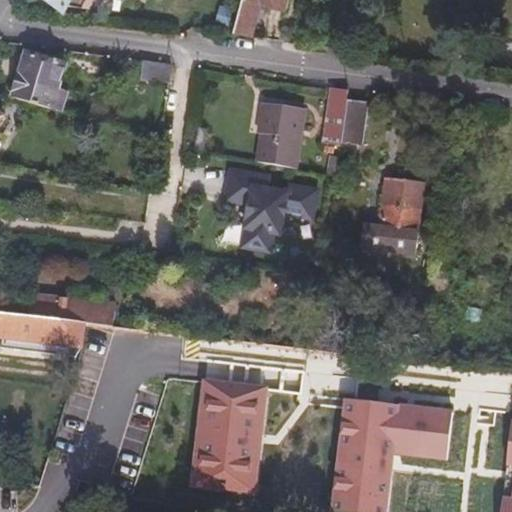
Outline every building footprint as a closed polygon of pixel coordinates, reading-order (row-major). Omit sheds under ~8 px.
[(38,0),(64,19),(69,13),(80,20),(87,9),(90,10),(94,0),(38,0)] [(243,0),(240,17),(235,40),(255,43),(262,9),(289,15),(291,0),(243,0)] [(338,34),(355,36),(358,6),(341,5),(338,34)] [(220,38),(235,40),(240,17),(224,14),(220,38)] [(33,57),(18,100),(56,112),(62,92),(70,67),(33,57)] [(173,87),(175,67),(148,64),(147,83),(173,87)] [(353,101),(354,93),(338,91),(332,147),(346,149),(347,142),(365,145),(372,103),(353,101)] [(56,112),(67,116),(73,96),(62,92),(56,112)] [(15,99),(0,94),(0,139),(9,122),(5,120),(15,99)] [(263,165),(303,172),(311,113),(268,106),(264,132),(268,132),(263,165)] [(15,112),(10,122),(20,127),(26,118),(15,112)] [(10,122),(9,122),(0,139),(0,166),(20,127),(10,122)] [(310,233),(317,191),(267,182),(268,176),(182,161),(177,192),(223,200),(216,243),(279,253),(283,228),(310,233)] [(420,243),(428,189),(394,183),(387,230),(374,229),(371,255),(420,263),(423,243),(420,243)] [(217,216),(192,212),(191,223),(190,231),(215,233),(217,216)] [(156,227),(154,244),(188,247),(190,231),(191,223),(167,219),(157,218),(156,227)] [(90,325),(118,329),(120,308),(37,297),(34,319),(84,325),(90,325)] [(0,336),(81,346),(84,325),(34,319),(0,314),(0,336)] [(270,386),(203,379),(191,490),(258,497),(270,386)] [(453,411),(343,399),(329,511),(388,511),(395,456),(447,462),(453,411)] [(511,511),(511,420),(506,467),(511,467),(511,498),(502,498),(500,511),(511,511)]
